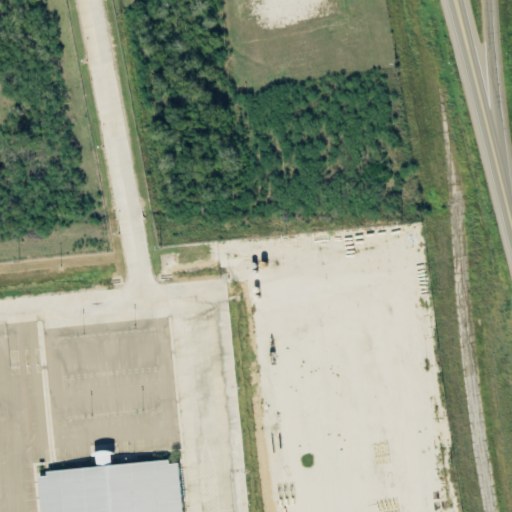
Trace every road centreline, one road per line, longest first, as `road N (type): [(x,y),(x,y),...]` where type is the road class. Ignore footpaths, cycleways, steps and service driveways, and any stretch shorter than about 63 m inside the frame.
road 1 (trunk): [(454,0),(509,214)]
road 2 (primary): [(509,214),(486,0)]
